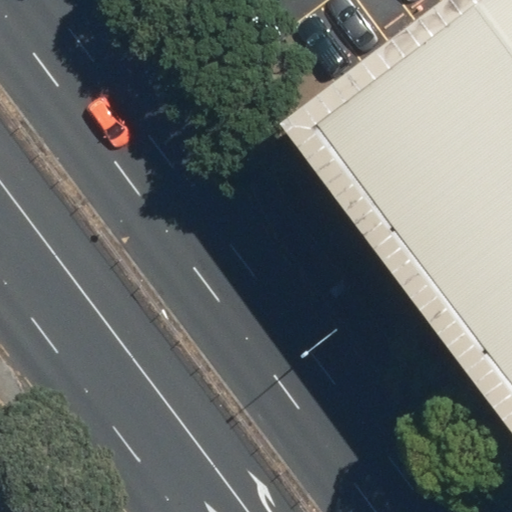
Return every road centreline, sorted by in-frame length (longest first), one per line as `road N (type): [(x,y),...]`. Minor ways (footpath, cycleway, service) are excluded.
road 1 (primary): [(27,0),(402,511)]
road 2 (primary): [(189,511),(0,244)]
